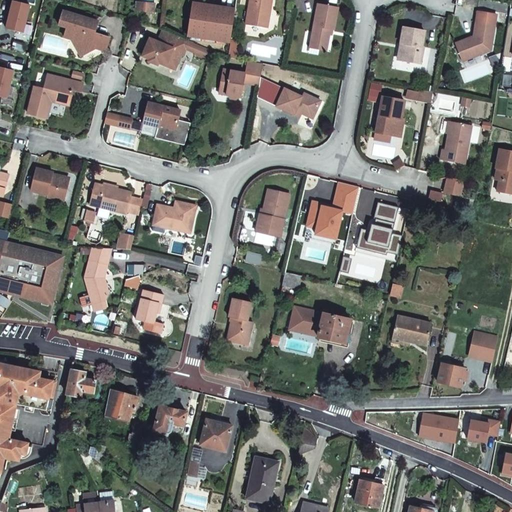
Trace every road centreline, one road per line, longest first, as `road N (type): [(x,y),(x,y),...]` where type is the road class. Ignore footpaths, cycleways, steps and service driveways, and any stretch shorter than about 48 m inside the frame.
road 1 (residential): [(511,499),(302,411)]
road 2 (residential): [(511,399),(302,411)]
road 3 (residential): [(181,372),(226,184)]
road 4 (residential): [(181,372),(0,342)]
road 5 (residential): [(338,166),(369,0)]
road 6 (residential): [(226,184),(89,152)]
road 7 (residential): [(302,411),(181,372)]
road 8 (residential): [(226,184),(251,158),(283,154),(338,166)]
